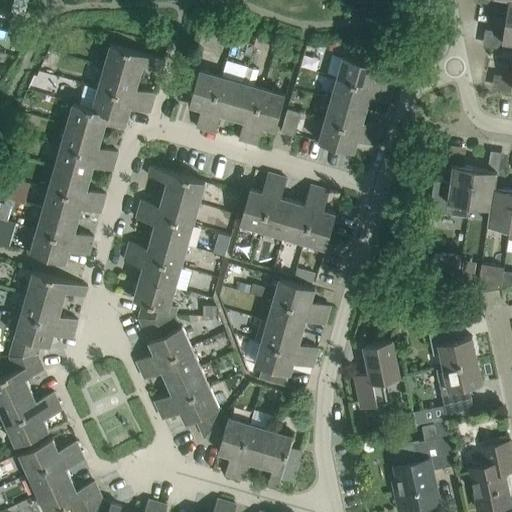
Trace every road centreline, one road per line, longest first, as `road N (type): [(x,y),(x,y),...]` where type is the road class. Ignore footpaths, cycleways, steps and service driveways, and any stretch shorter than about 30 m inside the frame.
road 1 (residential): [(93,276),(134,136),(162,129),(375,186)]
road 2 (residential): [(325,511),(323,396),(375,186)]
road 3 (residential): [(375,186),(398,120),(423,89),(459,71)]
road 4 (residential): [(93,276),(74,361),(121,344)]
road 5 (residential): [(309,511),(178,474)]
